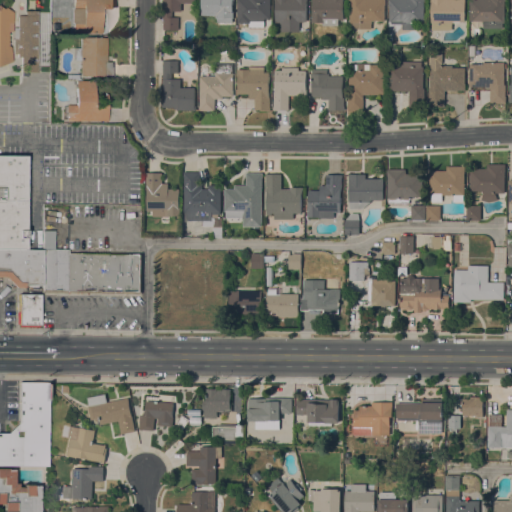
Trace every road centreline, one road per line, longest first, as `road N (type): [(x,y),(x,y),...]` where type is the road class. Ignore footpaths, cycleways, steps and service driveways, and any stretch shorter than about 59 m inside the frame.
road 1 (secondary): [(511,358),(0,355)]
road 2 (residential): [(511,134),(173,147),(152,136)]
road 3 (residential): [(152,136),(142,116),(146,0)]
